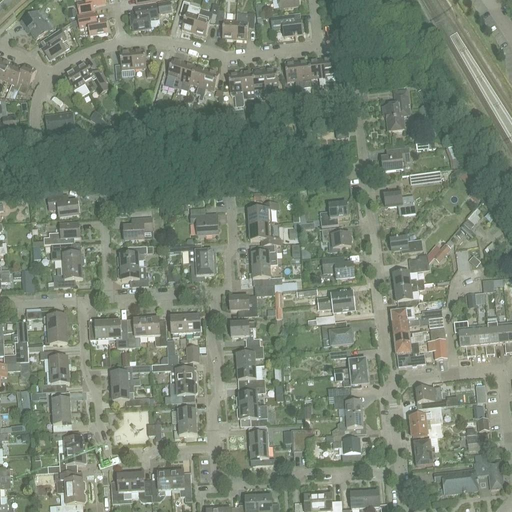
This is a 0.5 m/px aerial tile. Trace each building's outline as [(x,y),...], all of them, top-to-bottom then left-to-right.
[(105,4),(104,0),(85,0),(86,3),(77,5),(79,16),(93,13),(92,7),(105,4)] [(267,0),(268,3),(277,2),(278,10),(298,8),(296,0),(267,0)] [(158,4),(160,15),(172,13),(170,1),(158,4)] [(198,18),(199,11),(200,10),(188,7),(188,5),(182,4),(178,18),(184,19),(181,32),(192,36),(198,18)] [(136,17),(130,18),(131,25),(130,26),(130,30),(132,31),(132,33),(150,30),(148,20),(157,18),(155,6),(135,10),(136,17)] [(198,18),(192,36),(204,39),(208,25),(215,25),(217,13),(219,7),(213,6),(211,14),(199,11),(198,18)] [(223,13),(217,13),(215,25),(222,26),(221,41),(234,42),(235,23),(223,22),(223,13)] [(35,42),(48,33),(43,26),(44,25),(40,19),(39,20),(35,14),(20,24),(26,32),(28,31),(35,42)] [(107,35),(104,21),(97,23),(96,16),(77,19),(79,31),(88,30),(90,38),(107,35)] [(235,23),(234,42),(246,43),(247,28),(253,28),(254,16),(248,16),(247,24),(235,23)] [(287,23),(287,17),(270,19),(271,31),(282,30),(283,39),(301,37),(299,22),(287,23)] [(47,48),(42,52),(50,64),(65,53),(69,50),(70,48),(65,41),(60,34),(59,32),(49,39),(43,42),(47,48)] [(143,52),(131,53),(133,71),(145,70),(146,79),(152,78),(150,66),(144,67),(143,52)] [(133,71),(131,53),(119,54),(120,69),(114,70),(116,83),(121,82),(120,73),(133,71)] [(319,62),(323,88),(335,86),(332,60),(319,62)] [(2,61),(0,64),(0,80),(5,82),(12,66),(2,61)] [(172,61),(164,87),(176,90),(184,65),(172,61)] [(323,88),(319,62),(308,63),(311,89),(312,89),(311,81),(318,80),(319,88),(323,88)] [(296,65),(292,65),(292,64),(290,63),(285,63),(284,65),(284,66),(283,66),(286,85),(294,84),(295,91),(299,91),(296,65)] [(311,89),(308,63),(296,65),(299,91),(311,89)] [(83,87),(84,87),(88,95),(95,91),(98,96),(99,97),(108,91),(97,72),(91,76),(84,65),(74,71),(83,87)] [(184,65),(176,90),(187,94),(190,86),(195,68),(184,65)] [(9,93),(13,95),(15,91),(13,91),(23,70),(12,66),(5,82),(12,86),(9,93)] [(24,67),(23,70),(13,91),(15,91),(13,95),(11,100),(16,100),(22,86),(28,88),(36,72),(24,67)] [(198,97),(207,72),(195,68),(190,86),(198,89),(196,96),(198,97)] [(267,71),(267,72),(263,73),(267,99),(271,99),(270,95),(278,94),(275,71),(275,70),(273,69),(268,69),(267,71)] [(83,87),(74,71),(63,78),(71,90),(66,94),(73,104),(78,101),(73,93),(83,87)] [(267,99),(263,73),(259,73),(259,72),(258,71),(252,71),(251,73),(253,93),(262,92),(263,100),(267,99)] [(207,72),(198,97),(200,98),(199,102),(203,103),(206,91),(213,93),(218,76),(207,72)] [(254,101),(253,93),(251,73),(251,74),(239,75),(243,109),(243,103),(254,101)] [(243,109),(239,75),(227,77),(229,96),(237,95),(238,102),(235,103),(236,110),(243,109)] [(340,96),(331,97),(333,108),(342,107),(340,96)] [(389,107),(388,108),(382,109),(383,118),(386,117),(388,134),(404,132),(402,118),(410,117),(408,98),(394,99),(394,108),(392,108),(391,107),(389,107)] [(7,119),(6,110),(5,103),(1,103),(1,106),(2,115),(3,119),(5,138),(6,138),(18,136),(15,118),(7,119)] [(431,114),(427,106),(419,111),(424,118),(431,114)] [(95,113),(90,120),(104,130),(107,125),(100,120),(102,118),(95,113)] [(236,115),(238,124),(245,123),(243,114),(236,115)] [(71,116),(46,119),(48,136),(60,134),(61,144),(74,143),(72,132),(73,132),(71,116)] [(152,119),(147,134),(164,132),(166,124),(152,119)] [(134,120),(122,124),(127,140),(139,136),(134,120)] [(95,128),(92,141),(100,143),(103,130),(95,128)] [(348,140),(347,130),(335,132),(336,141),(348,140)] [(417,153),(436,150),(435,144),(416,146),(417,153)] [(410,163),(408,150),(395,152),(396,158),(381,160),(383,174),(402,171),(402,163),(410,163)] [(458,177),(467,186),(471,181),(463,173),(458,177)] [(441,184),(440,175),(432,176),(433,185),(441,184)] [(384,197),(384,199),(384,200),(384,203),(385,204),(386,210),(398,208),(399,218),(415,215),(413,199),(401,200),(400,194),(384,197)] [(477,197),(473,201),(478,205),(481,200),(477,197)] [(78,218),(76,203),(64,205),(63,198),(48,200),(49,213),(58,212),(59,220),(78,218)] [(248,213),(249,228),(271,227),(275,227),(274,222),(270,222),(270,212),(278,212),(278,205),(264,206),(264,212),(248,213)] [(322,229),(323,229),(338,227),(337,221),(348,220),(346,205),(328,207),(329,215),(320,215),(322,229)] [(197,238),(217,237),(216,224),(210,224),(210,217),(206,217),(191,218),(190,218),(190,226),(196,225),(197,238)] [(152,233),(151,221),(135,221),(135,229),(123,229),(124,243),(143,242),(143,234),(152,233)] [(44,247),(50,247),(73,246),(73,241),(79,240),(78,227),(59,228),(60,235),(49,236),(50,240),(44,240),(44,247)] [(266,248),(277,247),(280,247),(280,241),(271,242),(271,227),(249,228),(250,243),(266,242),(266,248)] [(351,249),(350,245),(352,243),(352,239),(350,238),(349,236),(342,237),(340,235),(338,236),(338,230),(321,232),(322,245),(329,244),(330,255),(339,254),(339,251),(351,249)] [(389,247),(391,248),(392,254),(401,253),(401,256),(423,253),(421,242),(407,244),(406,239),(390,241),(390,242),(389,244),(389,247)] [(62,262),(62,270),(81,269),(81,268),(83,268),(84,267),(84,258),(83,257),(80,257),(80,256),(73,256),(73,246),(50,247),(51,253),(50,253),(50,263),(62,262)] [(214,253),(212,253),(212,252),(196,253),(196,246),(179,247),(180,254),(187,254),(188,266),(190,266),(190,267),(215,265),(214,253)] [(291,247),(292,255),(300,254),(300,246),(291,247)] [(441,251),(446,256),(451,251),(446,246),(441,251)] [(250,256),(251,269),(270,268),(269,262),(277,261),(277,247),(266,248),(259,248),(259,255),(250,256)] [(436,247),(427,257),(429,266),(434,260),(441,251),(436,247)] [(119,258),(119,259),(118,259),(117,260),(117,269),(118,270),(120,270),(120,271),(137,270),(137,262),(145,261),(144,256),(147,256),(147,249),(128,250),(129,257),(119,258)] [(446,256),(441,251),(434,260),(439,265),(446,256)] [(428,266),(429,266),(427,257),(419,258),(419,261),(409,263),(410,269),(428,266)] [(354,281),(352,266),(344,267),(343,259),(322,261),(323,275),(335,274),(336,283),(354,281)] [(480,261),(469,262),(469,270),(469,271),(481,270),(481,269),(480,261)] [(215,276),(215,265),(190,267),(190,284),(199,283),(199,282),(203,282),(203,279),(213,278),(213,277),(215,276)] [(430,272),(429,266),(428,266),(410,269),(410,275),(430,272)] [(270,268),(251,269),(252,282),(261,281),(261,288),(275,287),(281,287),(281,286),(281,280),(270,281),(270,268)] [(52,278),(53,283),(53,291),(68,290),(68,283),(82,282),(81,269),(62,270),(57,270),(58,278),(52,278)] [(137,270),(120,271),(118,271),(117,272),(118,280),(119,282),(120,282),(120,283),(130,283),(131,289),(149,289),(148,281),(138,282),(137,270)] [(1,273),(0,273),(0,292),(0,285),(9,285),(9,273),(1,273)] [(396,290),(423,286),(423,282),(416,283),(416,281),(409,282),(408,274),(394,276),(396,290)] [(34,285),(25,286),(26,295),(35,294),(34,285)] [(297,285),(281,286),(281,287),(275,287),(275,295),(281,294),(281,293),(283,293),(283,294),(317,290),(317,289),(297,292),(297,285)] [(423,286),(396,290),(396,296),(395,297),(394,298),(395,302),(396,303),(397,303),(397,304),(405,303),(405,310),(415,309),(419,305),(419,301),(411,302),(410,295),(418,294),(417,292),(424,291),(423,286)] [(275,298),(275,295),(275,287),(261,288),(255,288),(255,299),(249,300),(228,300),(229,313),(243,313),(244,319),(256,319),(256,310),(257,310),(257,299),(275,298)] [(317,290),(283,294),(283,298),(297,296),(297,299),(317,297),(317,290)] [(329,305),(353,303),(352,293),(331,295),(331,300),(317,301),(318,307),(329,305)] [(484,295),(476,296),(477,307),(486,306),(484,295)] [(475,296),(468,297),(469,310),(477,309),(475,296)] [(354,313),(353,303),(329,305),(318,307),(318,313),(332,311),(333,315),(333,318),(316,320),(317,327),(335,325),(334,315),(354,313)] [(428,321),(443,319),(442,311),(422,314),(422,316),(406,318),(406,313),(391,315),(392,325),(419,321),(419,322),(428,321)] [(48,327),(48,333),(66,332),(65,318),(43,319),(44,327),(48,327)] [(184,320),(185,336),(192,336),(192,340),(199,339),(198,319),(184,320)] [(428,321),(429,329),(430,331),(444,330),(443,319),(428,321)] [(140,340),(146,340),(146,322),(145,322),(144,320),(136,320),(134,322),(133,322),(133,329),(127,330),(128,350),(139,350),(140,349),(141,348),(140,340)] [(185,336),(184,320),(170,320),(171,341),(178,340),(178,337),(185,336)] [(158,321),(146,322),(146,340),(155,339),(156,347),(156,348),(157,348),(157,349),(158,349),(166,348),(166,343),(165,328),(158,328),(158,321)] [(393,335),(393,337),(408,335),(408,333),(408,329),(419,327),(419,322),(419,321),(392,325),(393,335)] [(121,322),(106,323),(107,342),(117,341),(117,349),(117,350),(118,350),(118,351),(119,351),(128,350),(127,330),(121,330),(121,322)] [(107,342),(106,323),(95,324),(95,334),(88,335),(89,343),(107,342)] [(18,325),(19,345),(28,344),(26,324),(18,325)] [(256,331),(256,324),(247,325),(247,324),(230,325),(231,340),(248,339),(247,332),(256,331)] [(468,328),(468,324),(454,325),(455,335),(458,335),(460,350),(466,349),(467,359),(471,359),(468,328)] [(494,347),(499,346),(497,325),(487,326),(491,357),(495,356),(494,347)] [(507,325),(497,325),(499,346),(505,345),(506,355),(510,355),(507,325)] [(486,357),(491,357),(487,326),(478,327),(480,348),(485,347),(486,357)] [(335,327),(321,329),(322,341),(330,341),(331,349),(352,347),(352,340),(353,340),(352,334),(351,334),(351,332),(336,334),(335,327)] [(475,348),(480,348),(478,327),(468,328),(471,359),(476,358),(475,348)] [(433,343),(445,341),(444,330),(430,332),(431,343),(433,343)] [(66,332),(48,333),(48,339),(45,340),(45,347),(67,346),(66,332)] [(409,340),(408,335),(393,337),(394,348),(410,346),(421,344),(420,339),(409,340)] [(254,341),(246,342),(246,349),(260,348),(260,341),(254,341)] [(447,361),(446,358),(447,358),(445,341),(433,343),(435,362),(447,361)] [(168,367),(179,366),(178,356),(176,356),(175,343),(166,343),(166,348),(168,348),(168,367)] [(28,344),(19,345),(15,345),(16,365),(20,365),(29,365),(28,344)] [(410,346),(394,348),(395,358),(396,358),(398,370),(411,368),(412,369),(416,369),(416,368),(425,367),(424,357),(419,357),(418,345),(421,344),(410,346)] [(186,349),(187,365),(200,364),(199,348),(186,349)] [(246,369),(254,369),(254,361),(264,360),(263,349),(261,349),(261,348),(260,348),(246,349),(243,349),(244,356),(235,357),(236,370),(246,369)] [(50,374),(68,373),(67,360),(54,361),(54,353),(44,353),(40,354),(41,362),(49,361),(50,374)] [(329,362),(349,360),(348,353),(328,355),(329,362)] [(334,379),(366,375),(365,362),(358,363),(358,361),(349,362),(350,371),(333,373),(334,379)] [(3,367),(3,368),(0,367),(0,379),(6,379),(5,374),(21,373),(21,366),(3,367)] [(175,386),(195,385),(196,384),(196,375),(194,374),(193,374),(193,372),(180,373),(179,366),(168,367),(163,367),(152,367),(153,374),(171,373),(171,386),(175,386)] [(151,367),(125,368),(125,375),(110,376),(111,390),(134,389),(141,388),(140,382),(127,382),(127,375),(151,374),(151,367)] [(246,369),(236,370),(237,384),(247,383),(247,389),(266,388),(265,381),(263,381),(262,369),(254,369),(246,369)] [(68,387),(68,373),(50,374),(45,374),(45,387),(40,387),(41,395),(55,394),(55,387),(68,387)] [(366,375),(334,379),(335,384),(351,382),(352,391),(361,390),(360,388),(368,387),(366,375)] [(195,385),(175,386),(176,392),(173,393),(170,395),(171,400),(165,400),(166,407),(181,406),(181,400),(194,399),(194,397),(195,397),(197,395),(196,387),(195,385)] [(266,388),(247,389),(248,397),(238,397),(238,399),(237,399),(235,401),(236,408),(237,409),(238,409),(238,410),(256,409),(256,396),(266,396),(266,388)] [(485,388),(476,389),(477,406),(486,405),(485,388)] [(149,400),(128,402),(128,395),(134,394),(134,389),(111,390),(112,404),(126,403),(127,408),(150,407),(149,400)] [(344,390),(337,391),(338,398),(339,398),(351,397),(350,391),(350,390),(344,390)] [(425,405),(426,411),(441,409),(448,409),(447,403),(442,403),(441,402),(435,402),(433,390),(416,392),(417,406),(425,405)] [(29,393),(17,394),(19,413),(31,412),(29,393)] [(51,415),(70,414),(69,395),(50,396),(51,415)] [(345,411),(345,419),(362,418),(361,404),(351,405),(351,397),(339,398),(338,398),(332,399),(334,399),(334,411),(345,411)] [(177,426),(196,425),(195,413),(190,413),(190,407),(176,408),(177,426)] [(267,409),(256,409),(238,410),(238,411),(237,411),(236,413),(236,420),(238,421),(239,421),(239,423),(249,423),(249,429),(266,429),(266,421),(268,421),(267,409)] [(409,419),(410,421),(408,421),(408,422),(408,427),(409,428),(410,428),(411,429),(442,426),(441,409),(426,411),(427,417),(409,419)] [(70,414),(51,415),(52,434),(71,433),(70,414)] [(0,436),(6,436),(8,435),(11,435),(10,429),(1,430),(0,416),(0,436)] [(333,438),(348,437),(348,431),(363,431),(362,418),(345,419),(342,419),(343,424),(338,427),(338,430),(335,432),(332,434),(333,438)] [(478,423),(478,434),(489,434),(489,422),(478,423)] [(180,441),(180,439),(197,438),(196,425),(177,426),(178,433),(174,433),(175,441),(180,441)] [(443,426),(442,426),(411,429),(411,431),(410,432),(409,433),(410,437),(411,438),(412,438),(412,440),(429,438),(429,441),(442,440),(441,426),(443,426)] [(10,429),(11,435),(25,433),(24,427),(10,429)] [(154,427),(154,438),(156,438),(156,442),(162,442),(161,427),(154,427)] [(249,450),(267,449),(266,430),(247,431),(249,450)] [(304,433),(297,433),(298,452),(305,452),(305,444),(304,433)] [(0,451),(2,451),(2,443),(8,443),(8,435),(6,436),(0,436),(0,451)] [(63,442),(64,455),(64,456),(82,454),(82,441),(69,442),(68,435),(53,436),(53,443),(63,442)] [(349,445),(348,437),(333,438),(333,450),(343,449),(343,457),(359,457),(359,444),(349,445)] [(467,439),(468,446),(468,452),(479,451),(479,445),(488,444),(487,437),(467,439)] [(414,446),(415,457),(434,455),(433,450),(430,451),(429,444),(414,446)] [(267,449),(249,450),(250,469),(276,467),(276,461),(268,462),(267,449)] [(82,455),(82,454),(64,456),(64,455),(58,455),(59,468),(64,468),(83,467),(83,466),(87,465),(86,455),(82,455)] [(440,454),(434,455),(415,457),(416,469),(431,467),(431,461),(441,459),(440,454)] [(474,466),(475,472),(476,472),(476,479),(489,477),(490,492),(505,490),(501,462),(474,466)] [(58,496),(61,496),(82,494),(84,492),(84,485),(82,484),(82,482),(74,483),(73,475),(64,476),(64,468),(59,468),(48,469),(49,479),(53,482),(54,482),(54,484),(57,483),(58,496)] [(183,474),(181,474),(181,473),(179,472),(171,472),(170,473),(170,475),(169,475),(170,493),(180,492),(181,499),(185,499),(186,505),(191,504),(190,486),(183,487),(183,474)] [(478,493),(476,479),(476,472),(475,472),(434,476),(435,484),(443,483),(444,496),(478,493)] [(130,477),(127,477),(127,476),(126,474),(120,475),(119,476),(119,478),(117,478),(117,490),(111,491),(112,507),(118,507),(118,502),(124,501),(124,496),(131,495),(130,477)] [(132,477),(130,477),(131,495),(139,495),(139,500),(139,501),(140,502),(140,503),(141,504),(142,504),(143,505),(144,505),(151,505),(150,489),(143,489),(143,476),(141,476),(141,475),(139,474),(133,474),(132,475),(132,477)] [(170,493),(169,475),(156,475),(157,488),(150,489),(151,505),(159,504),(160,503),(161,502),(162,501),(163,500),(164,499),(165,497),(165,493),(170,493)] [(10,479),(0,479),(0,491),(10,491),(10,479)] [(56,511),(75,511),(75,508),(83,507),(83,506),(85,504),(84,497),(82,496),(82,494),(61,496),(62,508),(56,509),(56,511)] [(318,495),(318,497),(318,511),(332,511),(332,494),(318,495)] [(378,494),(364,495),(365,511),(379,511),(378,494)] [(364,511),(365,511),(364,495),(349,496),(350,511),(364,511)] [(245,510),(238,510),(237,511),(257,511),(257,499),(255,499),(255,498),(254,496),(247,497),(246,498),(246,499),(244,500),(245,510)] [(270,498),(268,498),(268,497),(267,496),(260,496),(259,497),(259,499),(257,499),(257,511),(278,511),(278,508),(271,508),(270,498)] [(318,511),(318,497),(304,498),(305,511),(295,511),(318,511)]
